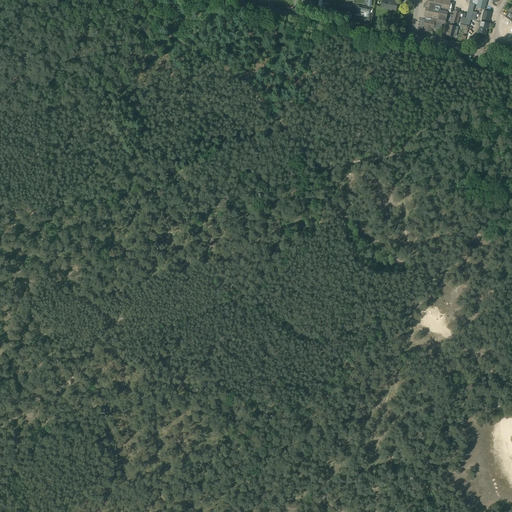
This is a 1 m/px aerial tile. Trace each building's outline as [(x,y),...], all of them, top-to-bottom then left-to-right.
[(389,0),(381,0),(380,7),(396,10),(397,2),(389,0)] [(424,19),(423,26),(426,27),(425,30),(429,30),(430,28),(433,28),(434,22),(437,22),(437,19),(445,21),(446,12),(450,13),(452,3),(449,3),(450,0),(448,0),(427,0),(426,8),(424,15),(425,16),(424,19)] [(477,0),(475,8),(477,8),(483,10),(485,0),(477,0)] [(449,25),(446,35),(453,36),(453,35),(456,36),(458,27),(456,27),(455,26),(456,23),(459,12),(457,11),(454,11),(451,22),(450,25),(449,25)] [(480,22),(478,33),(482,34),(485,35),(487,29),(488,29),(489,28),(490,25),(490,24),(488,23),(490,13),(483,11),(481,22),(480,22)]
